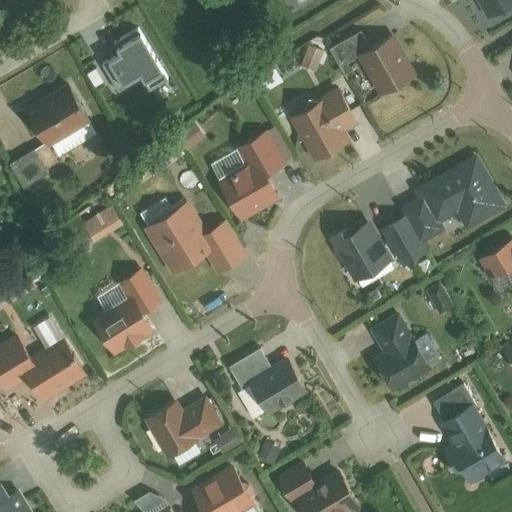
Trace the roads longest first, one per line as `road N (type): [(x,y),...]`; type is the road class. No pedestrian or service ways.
road 1 (residential): [(493,100),(310,205),(290,234),(288,292)]
road 2 (residential): [(288,292),(99,410)]
road 3 (residential): [(288,292),(384,433)]
road 4 (residential): [(99,410),(46,438),(35,467),(59,502),(77,511)]
road 5 (residential): [(493,100),(439,16),(394,0)]
